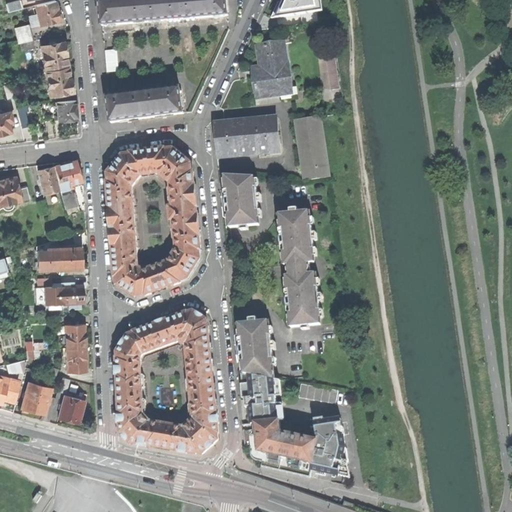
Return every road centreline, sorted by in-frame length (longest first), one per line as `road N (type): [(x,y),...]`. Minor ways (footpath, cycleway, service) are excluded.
road 1 (track): [(347,0),(355,111),(397,390),(411,432)]
road 2 (residential): [(216,283),(234,438),(217,470),(222,487)]
road 3 (residential): [(105,325),(90,146)]
road 4 (residential): [(200,132),(216,283)]
road 5 (residential): [(90,146),(75,0)]
road 6 (residential): [(255,0),(200,132)]
road 7 (residential): [(107,459),(105,325)]
